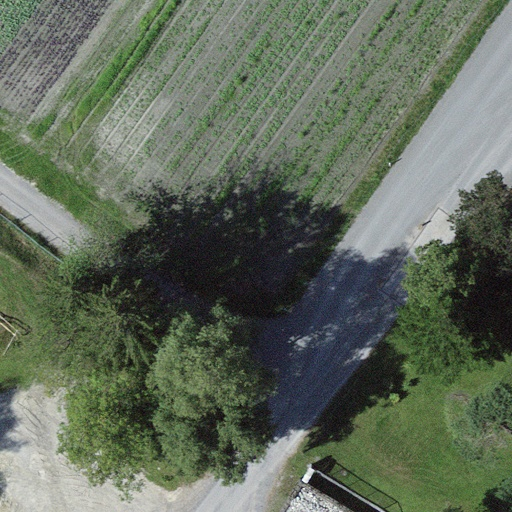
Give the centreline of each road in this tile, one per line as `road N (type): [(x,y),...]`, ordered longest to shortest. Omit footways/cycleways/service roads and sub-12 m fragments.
road 1 (track): [(0,153),(309,380)]
road 2 (residential): [(511,72),(309,380)]
